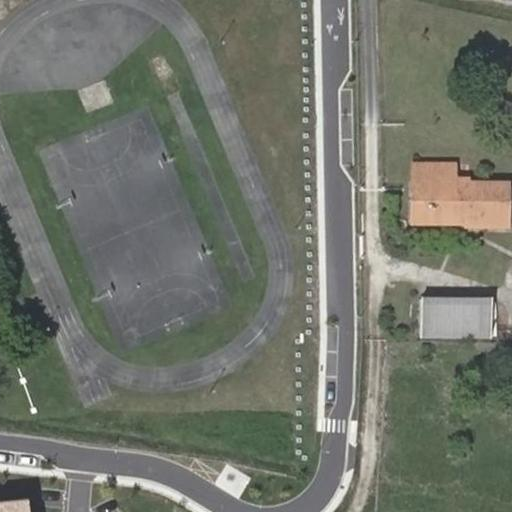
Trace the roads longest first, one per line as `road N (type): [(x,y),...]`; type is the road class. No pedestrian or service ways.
road 1 (residential): [(336,0),(335,450),(322,490),(283,511)]
road 2 (residential): [(249,511),(161,464),(0,445)]
